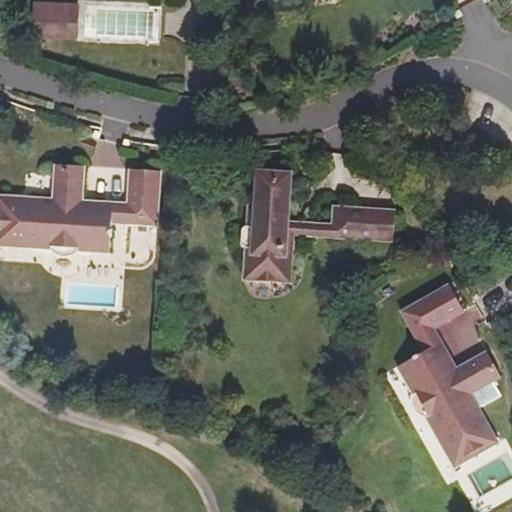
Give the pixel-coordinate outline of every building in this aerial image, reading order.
[(32,36),(68,38),(69,5),(34,3),(32,36)] [(77,252),(110,254),(112,224),(113,214),(82,212),(82,202),(85,167),(56,165),(53,200),(32,198),(32,201),(11,200),(11,197),(0,196),(0,246),(7,247),(8,244),(34,246),(34,249),(51,250),(52,247),(77,249),(77,252)] [(127,225),(158,226),(161,172),(130,170),(128,205),(127,225)] [(278,172),(257,171),(255,206),(249,206),(247,227),(246,227),(243,230),(242,244),(245,248),(246,248),(244,275),(257,276),(257,281),(278,282),(278,277),(291,278),(294,235),(288,235),(289,223),(291,180),(277,179),(278,172)] [(112,224),(127,225),(128,205),(82,202),(82,212),(113,214),(112,224)] [(334,207),(332,226),(332,237),(393,242),(395,211),(334,207)] [(288,235),(294,235),(332,237),(332,226),(289,223),(288,235)] [(450,285),(401,311),(416,338),(434,329),(465,312),(450,285)] [(434,329),(416,338),(423,351),(432,346),(447,374),(456,369),(434,329)] [(423,351),(397,366),(413,395),(416,393),(429,416),(426,417),(435,433),(437,431),(450,454),(448,456),(455,467),(498,443),(491,431),(489,433),(478,414),(481,413),(470,394),(501,377),(487,352),(456,369),(447,374),(432,346),(423,351)] [(413,395),(426,417),(429,416),(416,393),(413,395)] [(489,433),(491,431),(481,413),(478,414),(489,433)] [(435,433),(448,456),(450,454),(437,431),(435,433)]
